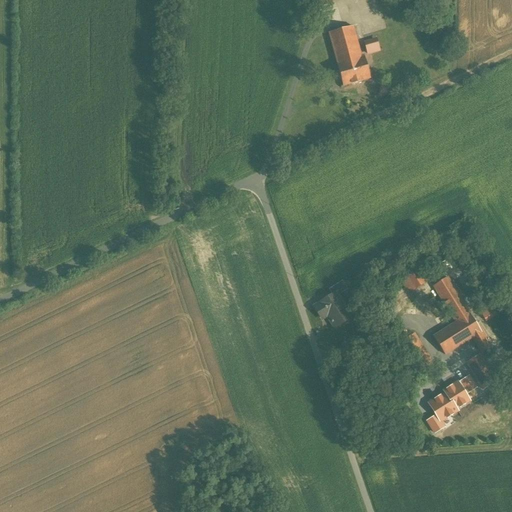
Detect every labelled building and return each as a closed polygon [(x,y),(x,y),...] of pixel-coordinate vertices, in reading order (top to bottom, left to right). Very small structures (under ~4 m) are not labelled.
[(352,28),(329,35),(343,88),(371,81),(364,56),(360,57),(352,28)] [(427,273),(421,264),(399,278),(409,293),(431,279),(427,273)] [(491,348),(447,277),(433,286),(456,322),(433,337),(444,355),(472,337),(482,353),(491,348)] [(332,295),(336,292),(338,295),(348,290),(342,281),(328,289),(332,295)] [(338,295),(336,292),(332,295),(313,307),(320,318),(326,315),(329,313),(333,320),(330,322),(334,328),(342,323),(340,320),(350,314),(352,317),(338,295)] [(480,312),(485,321),(499,312),(493,304),(480,312)] [(432,363),(413,334),(402,341),(420,370),(432,363)] [(492,373),(480,355),(466,363),(483,390),(497,381),(496,380),(499,378),(495,371),(492,373)]
